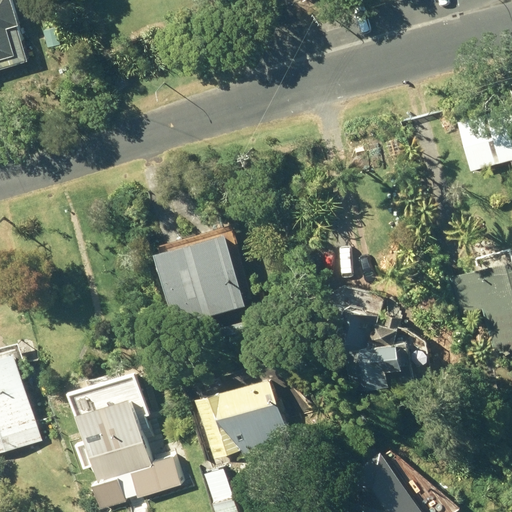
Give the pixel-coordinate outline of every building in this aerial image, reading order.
[(0,0),(0,69),(36,59),(26,24),(30,22),(23,0),(0,0)] [(511,103),(463,116),(477,168),(511,158),(511,103)] [(164,244),(184,315),(256,295),(237,223),(164,244)] [(487,303),(500,349),(511,345),(511,258),(452,274),(462,310),(487,303)] [(358,345),(359,382),(396,380),(395,376),(418,374),(417,332),(404,333),(407,318),(386,312),(388,305),(340,292),(329,340),(358,345)] [(0,348),(0,447),(46,437),(24,343),(0,348)] [(203,389),(219,453),(255,443),(250,425),(294,412),(281,367),(203,389)] [(120,477),(122,487),(147,480),(144,470),(162,465),(140,379),(82,398),(106,482),(120,477)] [(351,505),(356,511),(434,511),(388,444),(342,474),(362,498),(351,505)] [(208,457),(222,511),(248,511),(232,450),(208,457)]
